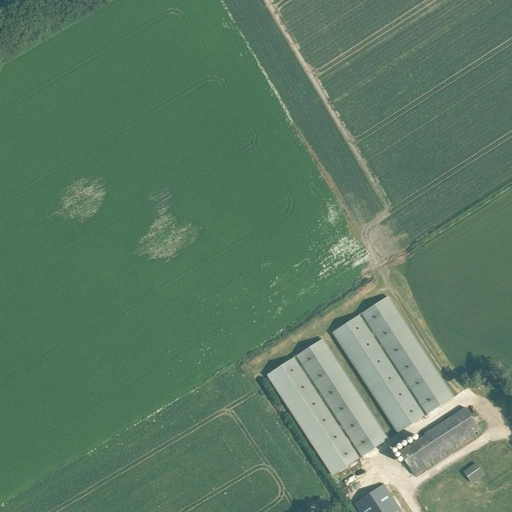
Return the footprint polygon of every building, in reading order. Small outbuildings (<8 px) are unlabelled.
[(332,332),(398,433),(454,397),(388,296),(332,332)] [(388,440),(323,339),(267,375),(333,475),(388,440)] [(398,450),(414,475),(482,432),(466,407),(398,450)] [(475,462),(462,470),(469,483),(483,475),(475,462)] [(350,497),(359,511),(402,511),(380,477),(350,497)]
